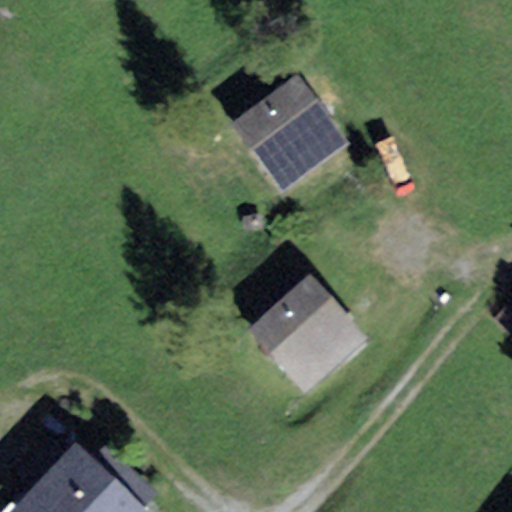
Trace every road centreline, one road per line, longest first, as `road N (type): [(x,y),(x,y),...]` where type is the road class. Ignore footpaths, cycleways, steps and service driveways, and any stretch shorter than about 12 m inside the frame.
road 1 (track): [(511,273),(300,511)]
road 2 (track): [(229,511),(203,497),(147,439),(85,399)]
